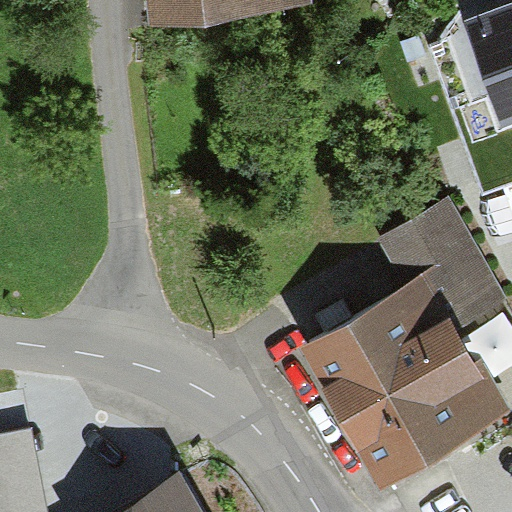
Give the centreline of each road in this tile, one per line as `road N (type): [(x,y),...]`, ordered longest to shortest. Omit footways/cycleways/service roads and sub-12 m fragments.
road 1 (residential): [(122,359),(125,263),(107,0)]
road 2 (unclassified): [(319,511),(257,428),(209,392),(122,359)]
road 3 (unclassified): [(122,359),(0,338)]
